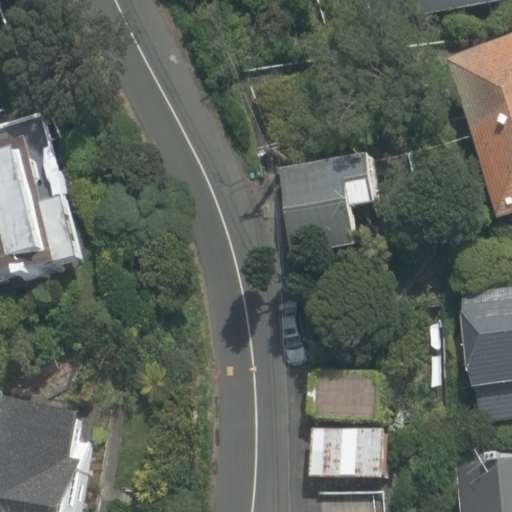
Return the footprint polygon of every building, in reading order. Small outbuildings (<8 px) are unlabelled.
[(511,0),(375,0),(380,26),(511,7),(511,0)] [(511,52),(466,67),(511,212),(511,52)] [(0,291),(95,267),(79,204),(61,209),(44,143),(0,153),(0,291)] [(294,176),(307,263),(372,253),(366,214),(393,210),(386,163),(294,176)] [(511,304),(487,307),(497,430),(511,429),(511,304)] [(323,420),(392,425),(395,381),(326,376),(323,420)] [(0,511),(91,511),(99,466),(84,464),(92,415),(0,401),(0,511)] [(318,481),(397,484),(400,436),(320,433),(318,481)] [(511,511),(511,471),(481,475),(485,511),(511,511)] [(389,511),(390,505),(303,499),(302,511),(389,511)]
